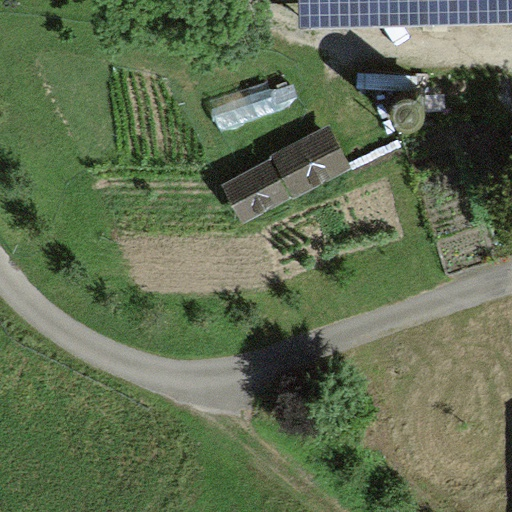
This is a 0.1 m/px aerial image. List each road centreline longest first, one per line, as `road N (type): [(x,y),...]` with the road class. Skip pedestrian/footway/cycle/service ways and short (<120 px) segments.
road 1 (track): [(511,274),(273,364),(174,377),(92,350),(0,270)]
road 2 (track): [(205,0),(310,43),(475,63),(511,81)]
